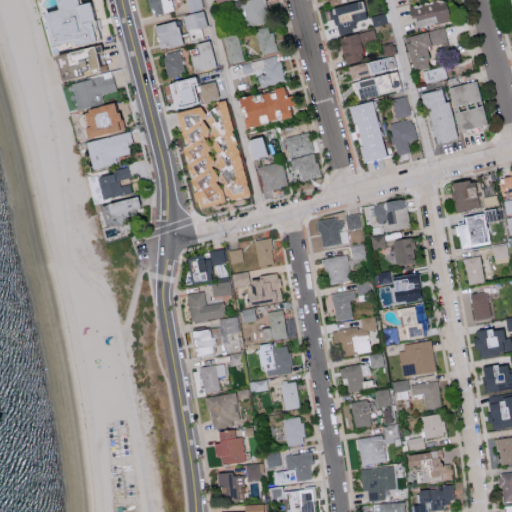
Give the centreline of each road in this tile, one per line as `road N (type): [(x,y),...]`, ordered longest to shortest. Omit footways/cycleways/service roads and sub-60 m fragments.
road 1 (residential): [(199,511),(166,320),(166,162),(124,0)]
road 2 (residential): [(168,242),(511,155)]
road 3 (residential): [(481,511),(423,178)]
road 4 (residential): [(340,511),(291,210)]
road 5 (residential): [(347,196),(298,0)]
road 6 (residential): [(511,121),(480,0)]
